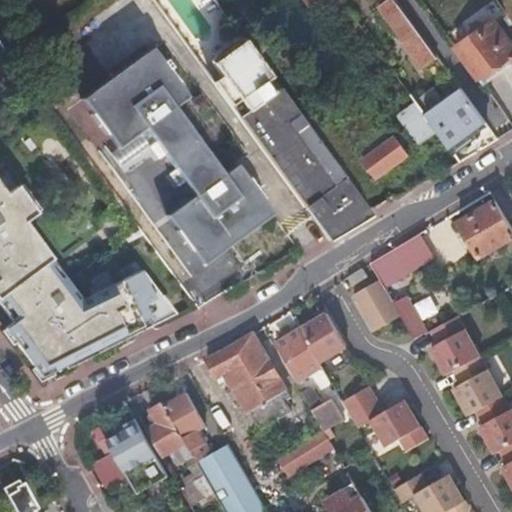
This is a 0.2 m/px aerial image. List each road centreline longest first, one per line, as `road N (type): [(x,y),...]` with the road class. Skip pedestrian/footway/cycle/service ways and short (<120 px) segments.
road 1 (residential): [(312,272),(283,301),(35,424)]
road 2 (residential): [(312,272),(367,351),(402,365),(487,511)]
road 3 (residential): [(511,151),(312,272)]
